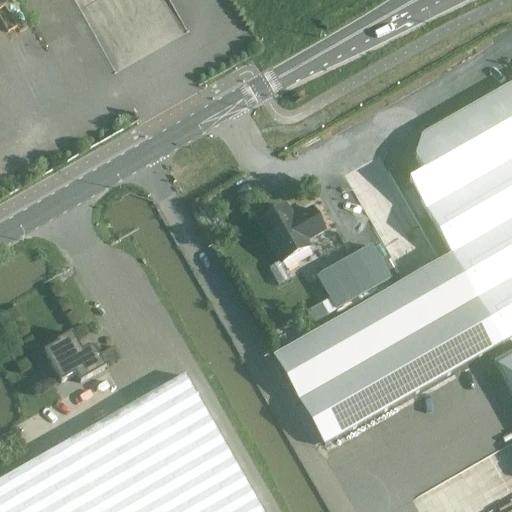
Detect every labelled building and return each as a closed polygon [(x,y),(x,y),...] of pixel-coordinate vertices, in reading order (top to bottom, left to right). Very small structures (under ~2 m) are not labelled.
[(273,357),(324,447),(511,340),(511,84),(422,136),(415,159),(423,174),(409,182),(451,256),(273,357)] [(294,222),(286,208),(257,224),(281,265),(309,248),(306,243),(325,232),(312,209),(300,216),(301,218),(294,222)] [(351,258),(318,277),(338,311),(389,282),(370,247),(351,258)] [(42,354),(60,385),(75,376),(80,385),(105,370),(93,348),(82,354),(71,334),(56,343),(57,345),(42,354)] [(511,353),(493,364),(511,397),(511,353)] [(260,511),(184,379),(0,483),(0,511),(260,511)]
